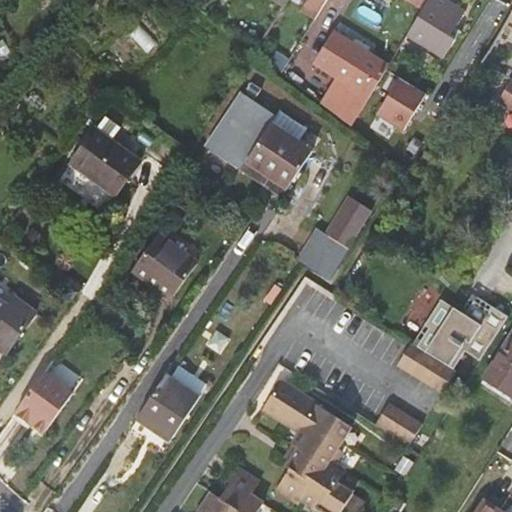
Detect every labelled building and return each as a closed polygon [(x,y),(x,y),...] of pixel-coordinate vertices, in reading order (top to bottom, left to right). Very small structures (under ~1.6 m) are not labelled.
[(308,0),(302,11),(315,19),(321,9),(325,0),(308,0)] [(406,37),(440,59),(445,62),(463,31),(461,30),(474,9),(460,0),(429,0),(424,8),(416,21),(406,37)] [(411,0),(424,8),(429,0),(411,0)] [(322,104),(351,127),(388,67),(335,33),(315,64),(338,78),(322,104)] [(269,62),(282,72),(289,60),(275,52),(269,62)] [(497,102),(511,110),(511,79),(511,80),(497,102)] [(379,116),(405,131),(427,96),(400,80),(379,116)] [(246,96),(210,149),(241,170),(246,162),(287,190),(313,152),(299,143),(271,124),(276,116),(246,96)] [(271,124),(299,143),(308,130),(280,111),(276,116),(271,124)] [(106,117),(96,130),(112,141),(121,128),(106,117)] [(96,130),(70,165),(115,197),(141,163),(112,141),(96,130)] [(246,162),(241,170),(282,197),(287,190),(246,162)] [(511,211),(503,226),(511,232),(511,211)] [(337,231),(348,238),(357,224),(346,217),(337,231)] [(156,238),(132,271),(170,299),(194,265),(156,238)] [(264,301),(271,305),(282,290),(275,285),(264,301)] [(0,303),(0,350),(8,357),(39,315),(17,298),(9,310),(0,303)] [(455,371),(468,380),(507,319),(490,308),(488,312),(473,303),(464,316),(439,300),(423,325),(427,328),(415,346),(411,344),(397,366),(441,394),(455,371)] [(511,335),(484,379),(511,397),(511,335)] [(165,446),(203,387),(177,369),(173,375),(168,381),(163,378),(132,423),(165,446)] [(44,373),(15,414),(34,427),(36,424),(46,431),(73,394),(44,373)] [(349,429),(281,386),(264,414),(302,437),(294,450),(300,454),(292,467),(288,473),(291,474),(279,493),(301,507),(304,503),(318,511),(345,511),(354,498),(338,489),(346,476),(335,469),(343,455),(336,451),(349,429)] [(378,422),(375,426),(408,447),(423,423),(389,403),(378,422)] [(36,424),(34,427),(44,434),(46,431),(36,424)] [(419,433),(411,445),(421,452),(429,439),(419,433)] [(300,454),(294,450),(286,463),(292,467),(300,454)] [(253,511),(262,500),(249,491),(257,479),(235,464),(226,476),(230,478),(219,495),(210,489),(195,511),(253,511)] [(470,511),(502,511),(480,497),(470,511)]
